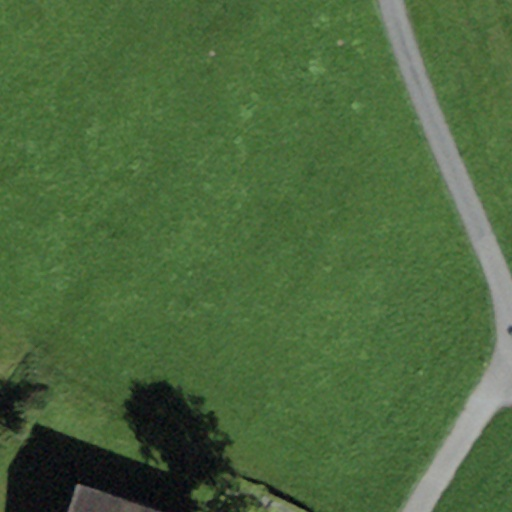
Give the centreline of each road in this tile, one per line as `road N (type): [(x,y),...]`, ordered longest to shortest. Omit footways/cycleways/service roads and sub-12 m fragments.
road 1 (track): [(511,298),(388,0)]
road 2 (track): [(412,511),(511,349)]
